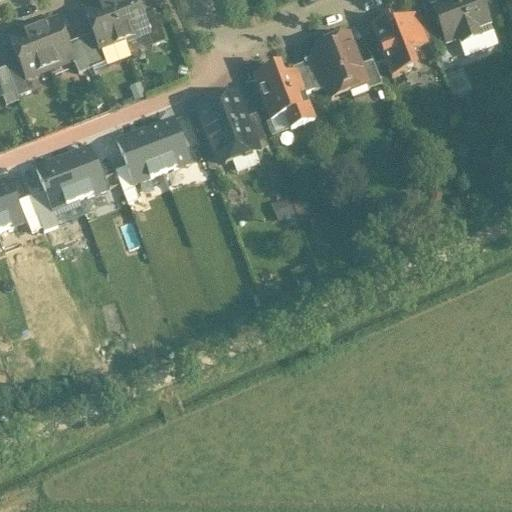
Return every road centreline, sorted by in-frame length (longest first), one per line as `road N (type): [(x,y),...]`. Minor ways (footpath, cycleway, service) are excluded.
road 1 (track): [(511,230),(0,451)]
road 2 (residential): [(0,166),(204,85),(225,42)]
road 3 (residential): [(225,42),(354,0)]
